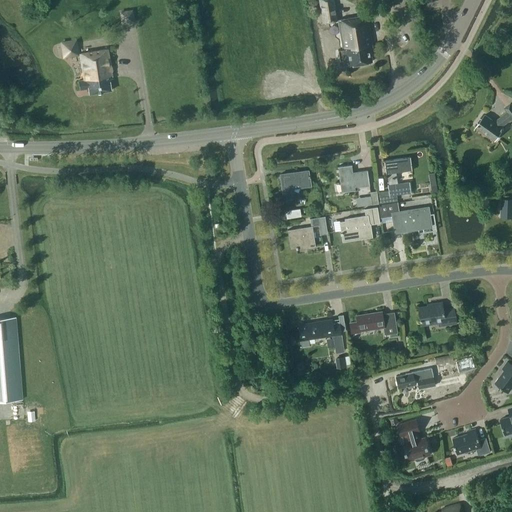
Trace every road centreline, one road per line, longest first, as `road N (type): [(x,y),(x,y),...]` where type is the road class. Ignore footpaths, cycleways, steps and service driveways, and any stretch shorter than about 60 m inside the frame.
road 1 (track): [(249,238),(227,242),(216,263),(236,383),(256,398),(360,387),(370,399),(385,486)]
road 2 (tertiary): [(231,132),(345,116),(387,100),(425,74),(473,0)]
road 3 (residential): [(257,291),(274,303),(498,270)]
road 4 (tertiary): [(0,147),(231,132)]
road 5 (residential): [(498,270),(503,344),(469,395),(433,405)]
road 6 (residential): [(257,291),(231,132)]
road 7 (track): [(511,465),(423,488),(385,486)]
